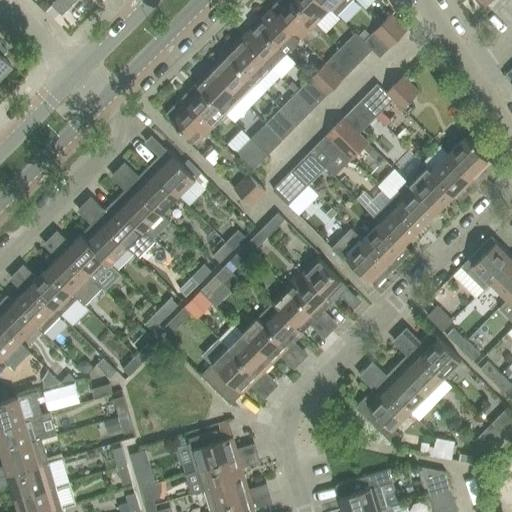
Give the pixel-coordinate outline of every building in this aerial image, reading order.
[(55,0),(52,3),(63,14),(76,0),(55,0)] [(294,0),(279,0),(272,8),(302,37),(317,22),(294,0)] [(294,0),(317,22),(332,8),(332,7),(324,0),(294,0)] [(324,0),(332,7),(332,8),(338,14),(352,0),(324,0)] [(272,8),(257,22),(287,53),(302,37),(272,8)] [(398,39),(408,29),(393,13),(382,24),(398,39)] [(257,22),(242,37),(272,68),(287,53),(257,22)] [(375,31),(366,41),(373,48),(382,56),(391,47),(375,31)] [(242,37),(227,52),(257,83),(272,68),(242,37)] [(0,75),(11,64),(2,54),(7,49),(0,42),(0,41),(1,40),(0,38),(0,75)] [(351,39),(343,47),(359,63),(367,55),(351,39)] [(343,47),(327,62),(343,78),(359,63),(343,47)] [(227,52),(213,67),(243,97),(257,83),(227,52)] [(327,62),(312,77),(328,94),(343,78),(327,62)] [(213,67),(198,82),(228,112),(243,97),(213,67)] [(388,91),(394,97),(404,107),(420,90),(404,75),(388,91)] [(312,77),(297,92),(313,108),(328,94),(312,77)] [(198,82),(182,97),(213,128),(228,112),(198,82)] [(379,82),(362,100),(376,115),(394,97),(388,91),(379,82)] [(297,92),(282,107),(299,123),(313,108),(297,92)] [(213,128),(182,97),(167,113),(197,143),(213,128)] [(362,100),(345,117),(360,132),(376,115),(362,100)] [(299,123),(282,107),(267,122),(283,138),(299,123)] [(369,141),(360,132),(345,117),(328,134),(352,159),(369,141)] [(268,154),(277,146),(261,129),(252,137),(268,154)] [(318,144),(311,151),(326,166),(335,175),(352,159),(328,134),(318,144)] [(466,136),(449,153),(479,183),(496,166),(476,145),(477,144),(475,142),(474,143),(466,136)] [(254,168),(260,162),(268,154),(252,137),(244,145),(238,152),(254,168)] [(373,146),(368,151),(375,158),(380,153),(373,146)] [(160,155),(150,165),(180,194),(183,191),(197,177),(203,172),(189,158),(184,164),(168,148),(160,155)] [(304,158),(294,168),(310,183),(320,173),(326,166),(311,151),(304,158)] [(449,153),(432,171),(455,193),(462,200),(479,183),(449,153)] [(425,163),(408,180),(438,210),(455,193),(432,171),(425,163)] [(150,165),(134,182),(163,211),(180,194),(150,165)] [(395,167),(378,184),(383,189),(392,198),(421,227),(438,210),(408,180),(395,167)] [(289,204),(299,194),(310,183),(294,168),(284,179),(274,189),(289,204)] [(250,173),(236,187),(252,204),(267,190),(250,173)] [(127,189),(116,199),(143,226),(152,235),(155,237),(171,220),(163,212),(163,211),(134,182),(127,189)] [(392,198),(375,215),(382,222),(411,251),(412,251),(405,244),(421,227),(392,198)] [(116,199),(100,216),(130,245),(139,255),(156,238),(152,235),(116,199)] [(279,211),(261,229),(268,236),(287,218),(279,211)] [(100,216),(82,233),(112,263),(130,245),(100,216)] [(382,222),(365,239),(395,268),(411,251),(382,222)] [(333,247),(332,247),(345,260),(346,260),(348,257),(377,286),(395,268),(365,239),(364,239),(352,227),(350,229),(333,247)] [(234,248),(247,235),(240,228),(227,241),(234,248)] [(261,229),(246,244),(253,251),(268,236),(261,229)] [(82,233),(66,250),(96,280),(112,263),(82,233)] [(462,265),(453,274),(477,297),(492,281),(511,259),(511,255),(491,235),(462,265)] [(221,261),(234,248),(227,241),(214,254),(221,261)] [(243,262),(253,251),(246,244),(236,255),(243,262)] [(59,257),(49,267),(79,297),(85,303),(102,286),(96,280),(66,250),(59,257)] [(318,255),(303,271),(333,301),(348,285),(318,255)] [(511,259),(492,281),(509,298),(511,294),(511,259)] [(201,282),(213,270),(206,263),(193,275),(201,282)] [(223,281),(234,271),(227,264),(216,274),(223,281)] [(49,267),(32,285),(61,314),(79,297),(49,267)] [(303,271),(288,286),(318,316),(333,301),(303,271)] [(213,292),(223,281),(216,274),(206,285),(213,292)] [(187,296),(201,282),(193,275),(180,289),(187,296)] [(8,294),(45,331),(61,314),(32,285),(15,301),(8,294)] [(288,286),(273,301),(303,331),(318,316),(288,286)] [(197,294),(186,304),(193,311),(198,316),(212,302),(200,290),(197,294)] [(8,294),(0,302),(0,320),(21,341),(37,324),(44,332),(45,331),(8,294)] [(172,297),(159,309),(166,316),(179,304),(172,297)] [(273,301),(258,316),(288,346),(303,331),(273,301)] [(183,322),(193,311),(186,304),(176,315),(183,322)] [(428,315),(444,330),(454,320),(438,305),(428,315)] [(160,323),(166,316),(159,309),(146,323),(153,330),(160,323)] [(258,316),(243,331),(273,361),(288,346),(258,316)] [(0,370),(8,363),(14,369),(32,352),(21,341),(0,320),(0,370)] [(235,323),(220,338),(228,346),(258,376),(265,368),(273,361),(243,331),(235,323)] [(467,339),(455,327),(448,334),(460,346),(467,339)] [(432,329),(414,346),(444,376),(462,359),(432,329)] [(460,346),(474,359),(481,352),(467,339),(460,346)] [(144,362),(156,349),(149,342),(143,347),(136,354),(144,362)] [(258,376),(228,346),(200,374),(201,375),(203,374),(232,402),(258,376)] [(414,346),(397,364),(428,394),(444,376),(414,346)] [(130,375),(143,362),(144,362),(136,354),(123,368),(130,375)] [(97,364),(110,377),(117,370),(104,357),(97,364)] [(82,359),(77,364),(85,371),(92,363),(88,359),(82,359)] [(482,368),(494,380),(501,373),(489,360),(482,368)] [(397,364),(380,381),(411,410),(428,394),(397,364)] [(69,371),(61,381),(76,379),(69,371)] [(511,382),(501,373),(494,380),(508,393),(511,389),(511,382)] [(411,410),(380,381),(356,405),(393,442),(400,435),(394,428),(411,410)] [(93,388),(96,397),(113,392),(111,382),(93,388)] [(0,398),(0,426),(27,418),(43,413),(36,390),(20,394),(0,400),(0,398)] [(124,394),(115,397),(120,415),(130,412),(124,394)] [(505,432),(511,424),(511,409),(509,406),(494,421),(505,432)] [(120,415),(125,432),(135,429),(130,412),(120,415)] [(119,416),(106,420),(110,433),(123,429),(119,416)] [(27,418),(0,426),(0,451),(3,450),(34,441),(33,440),(32,436),(27,418)] [(490,447),(505,432),(494,421),(479,436),(490,447)] [(190,437),(200,469),(240,457),(234,436),(221,440),(217,429),(190,437)] [(443,456),(446,438),(436,437),(433,454),(443,456)] [(446,438),(443,456),(452,458),(455,440),(446,438)] [(3,450),(9,473),(50,461),(43,439),(34,441),(3,450)] [(128,463),(123,445),(113,448),(118,466),(128,463)] [(200,469),(206,489),(246,477),(240,457),(200,469)] [(9,473),(16,496),(57,484),(50,461),(9,473)] [(128,463),(118,466),(123,483),(124,483),(132,480),(133,480),(128,463)] [(389,466),(337,483),(338,484),(338,486),(341,495),(345,511),(371,511),(388,507),(394,505),(394,503),(388,505),(387,502),(381,483),(393,480),(393,479),(390,469),(389,466)] [(151,484),(147,469),(143,470),(137,472),(141,486),(151,484)] [(448,475),(427,481),(431,494),(451,488),(448,475)] [(206,489),(212,509),(252,497),(246,477),(206,489)] [(57,484),(16,496),(20,510),(20,511),(48,511),(64,507),(77,504),(70,480),(57,484)] [(146,500),(155,497),(151,484),(141,486),(143,492),(146,500)] [(431,494),(435,508),(456,502),(451,488),(431,494)] [(129,502),(119,505),(121,511),(131,511),(142,509),(136,491),(127,494),(129,502)] [(212,509),(212,511),(256,511),(252,497),(212,509)]
